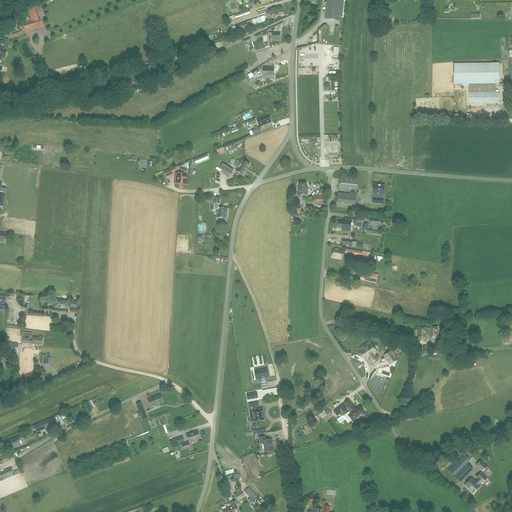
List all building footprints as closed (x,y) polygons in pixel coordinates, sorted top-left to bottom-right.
[(248,7),(249,7),(249,9),(254,7),(257,7),(255,0),(253,0),(247,2),(248,7)] [(309,0),(307,13),(316,14),(317,8),(318,8),(319,0),(315,0),(315,1),(309,0)] [(326,0),(324,19),(339,21),(341,0),(326,0)] [(31,29),(42,26),(35,2),(27,5),(30,18),(22,20),(24,31),(31,29)] [(283,13),(281,7),(269,11),(271,17),(280,14),(280,15),(281,14),(283,13)] [(250,14),(248,10),(227,18),(229,21),(236,19),(244,16),(250,14)] [(262,22),(265,21),(264,16),(260,17),(249,21),(250,25),(253,24),(253,25),(262,22)] [(248,28),(247,24),(246,22),(240,24),(236,26),(238,32),(248,28)] [(280,40),(280,33),(272,33),(269,33),(268,30),(261,33),(262,33),(257,35),(258,38),(262,36),(263,35),(263,36),(267,34),(267,35),(268,35),(268,42),(272,42),(272,40),(280,40)] [(243,42),(237,44),(238,47),(244,44),(245,46),(247,45),(246,42),(251,40),(250,38),(243,41),(243,42)] [(246,63),(235,69),(237,73),(248,67),(246,63)] [(469,103),(499,102),(499,92),(496,92),(496,83),(499,83),(499,63),(454,64),(454,84),(460,84),(460,87),(469,87),(469,103)] [(154,76),(149,65),(139,69),(142,76),(145,75),(146,78),(154,76)] [(260,71),(258,67),(251,72),(251,73),(248,75),(250,79),(252,77),(254,77),(255,78),(258,76),(256,73),(260,71)] [(274,75),(274,68),(266,68),(263,68),(263,77),(270,77),(270,79),(274,79),(274,75)] [(118,90),(99,95),(100,100),(120,95),(118,90)] [(271,122),(268,115),(260,118),(257,119),(259,125),(263,124),(263,125),(271,122)] [(255,122),(254,118),(244,122),(244,123),(242,124),(243,126),(245,125),(246,126),(249,126),(249,125),(255,122)] [(237,161),(234,166),(238,168),(236,171),(243,175),(245,171),(247,168),(249,164),(242,160),(241,163),(237,161)] [(220,168),(230,174),(233,169),(223,163),(220,168)] [(173,174),(170,168),(163,172),(165,177),(173,174)] [(186,180),(186,174),(187,169),(180,168),(180,171),(177,171),(177,173),(176,173),(175,183),(185,184),(186,181),(186,180)] [(338,191),(357,192),(358,178),(340,176),(338,191)] [(298,187),(297,187),(297,195),(307,195),(307,190),(306,190),(306,184),(298,184),(298,187)] [(385,186),(374,185),(373,194),(375,194),(375,198),(373,198),(372,203),(383,204),(383,199),(383,194),(384,195),(385,186)] [(214,196),(213,203),(214,203),(214,209),(217,209),(216,218),(227,219),(228,208),(218,207),(218,204),(220,204),(220,197),(214,196)] [(324,205),(324,196),(309,196),(309,200),(313,200),(313,205),(324,205)] [(373,226),(373,229),(377,230),(378,226),(380,226),(384,226),(384,222),(381,222),(381,219),(375,218),(371,218),(370,221),(371,221),(370,225),(373,226)] [(344,221),(344,222),(339,221),(338,228),(343,229),(350,230),(351,222),(344,221)] [(332,257),(341,259),(342,251),(345,252),(345,254),(361,257),(364,257),(365,252),(349,249),(349,248),(348,248),(348,249),(346,249),(342,248),(342,250),(333,249),(332,257)] [(360,280),(372,282),(374,274),(362,271),(360,280)] [(53,308),(67,309),(68,300),(54,299),(53,308)] [(429,327),(429,328),(426,328),(418,327),(418,341),(426,341),(426,334),(429,334),(429,338),(438,339),(438,327),(433,327),(429,327)] [(42,338),(42,336),(38,336),(38,337),(31,337),(32,333),(29,333),(25,333),(24,340),(28,340),(31,340),(31,344),(42,345),(42,338)] [(18,343),(11,343),(11,342),(6,344),(8,351),(17,352),(18,343)] [(376,352),(375,350),(378,348),(378,347),(378,346),(378,345),(377,344),(376,344),(375,344),(374,344),(372,345),(371,344),(360,351),(366,359),(368,358),(371,358),(370,361),(371,363),(377,359),(374,354),(376,352)] [(390,364),(397,360),(391,351),(384,356),(390,364)] [(267,369),(255,371),(256,379),(261,379),(262,383),(266,382),(265,378),(268,377),(267,369)] [(160,394),(147,399),(150,407),(163,402),(160,394)] [(356,409),(348,400),(344,403),(350,410),(349,412),(350,414),(348,415),(352,420),(356,417),(357,418),(360,415),(359,414),(363,411),(360,406),(356,409)] [(141,402),(136,404),(140,413),(145,411),(141,402)] [(253,416),(254,422),(264,420),(263,409),(256,410),(255,407),(259,407),(258,403),(248,404),(250,417),(253,416)] [(337,415),(346,408),(343,404),(334,412),(337,415)] [(134,417),(136,422),(146,418),(144,413),(134,417)] [(36,432),(57,423),(54,416),(33,426),(36,432)] [(197,431),(189,434),(186,435),(188,442),(191,441),(200,438),(197,431)] [(21,439),(19,436),(9,440),(13,448),(20,445),(18,441),(21,439)] [(171,446),(184,441),(182,436),(169,441),(171,446)] [(265,436),(259,438),(260,443),(263,443),(265,452),(273,450),(272,444),(271,439),(265,440),(265,436)] [(472,469),(467,464),(471,460),(464,453),(448,470),(453,476),(459,482),(472,469)] [(475,465),(482,472),(487,467),(480,460),(475,465)] [(0,474),(2,480),(14,475),(12,472),(14,472),(12,468),(11,468),(10,468),(0,472),(0,474)] [(476,482),(472,478),(464,485),(473,494),(481,486),(479,485),(482,482),(483,483),(487,478),(481,473),(477,477),(479,479),(476,482)] [(257,496),(249,487),(244,491),(253,500),(257,496)] [(232,510),(232,511),(237,511),(235,505),(239,504),(237,499),(234,501),(230,502),(231,506),(232,506),(233,509),(232,510)] [(261,503),(256,499),(252,503),(256,507),(261,503)]
